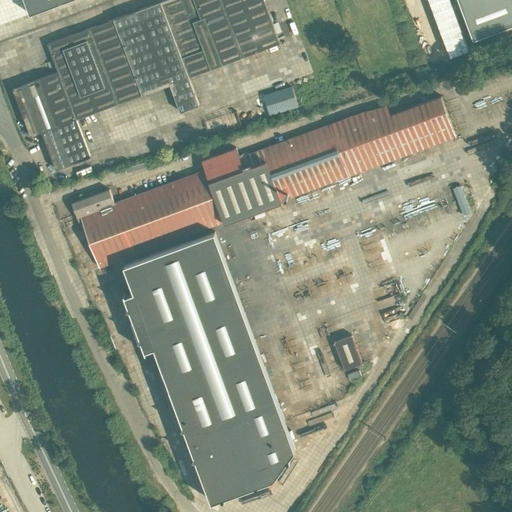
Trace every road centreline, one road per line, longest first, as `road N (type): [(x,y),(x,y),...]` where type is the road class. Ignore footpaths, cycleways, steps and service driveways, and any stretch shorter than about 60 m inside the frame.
road 1 (unclassified): [(190,511),(142,439),(66,288),(0,104)]
road 2 (unknown): [(35,203),(261,136)]
road 3 (primary): [(71,511),(0,357)]
